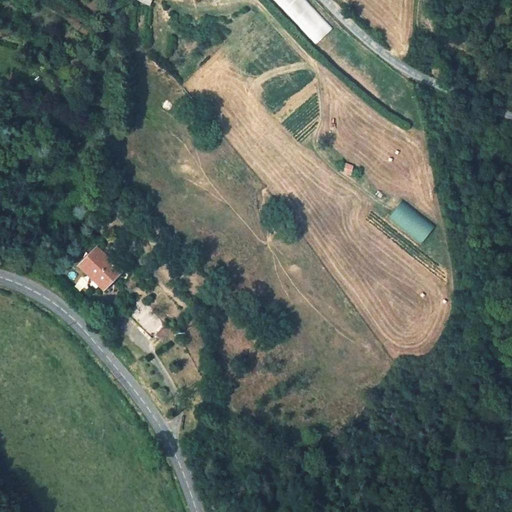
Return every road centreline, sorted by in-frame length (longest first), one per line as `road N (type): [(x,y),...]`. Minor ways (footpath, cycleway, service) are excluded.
road 1 (tertiary): [(187,511),(168,441),(65,315),(0,280)]
road 2 (unclassified): [(322,0),(404,71),(511,120)]
